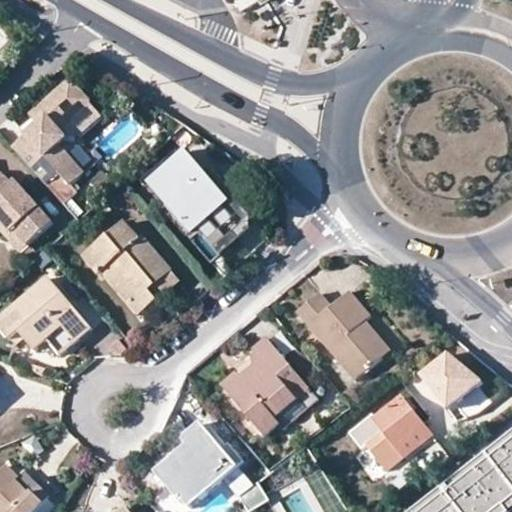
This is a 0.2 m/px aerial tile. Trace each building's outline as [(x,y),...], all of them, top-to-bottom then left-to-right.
[(86,173),(60,147),(66,141),(69,145),(103,115),(93,104),(94,103),(74,82),(34,116),(42,126),(15,149),(49,187),(61,174),(73,187),(86,173)] [(198,234),(203,230),(209,238),(220,250),(232,238),(226,232),(243,214),(208,173),(205,176),(186,156),(154,184),(198,234)] [(0,223),(1,224),(11,235),(15,231),(29,245),(54,223),(18,181),(13,183),(12,184),(9,181),(0,181),(0,223)] [(226,232),(232,238),(250,222),(243,214),(226,232)] [(175,271),(147,239),(143,241),(126,222),(86,258),(102,276),(104,273),(142,316),(159,300),(151,292),(175,271)] [(11,235),(1,224),(0,223),(0,230),(20,253),(29,245),(15,231),(11,235)] [(204,241),(209,238),(203,230),(198,234),(204,241)] [(151,292),(159,300),(183,281),(175,271),(151,292)] [(20,332),(37,350),(48,341),(62,354),(92,327),(49,278),(0,320),(0,327),(10,339),(20,332)] [(313,322),(320,317),(338,338),(332,345),(360,378),(385,356),(361,325),(370,318),(374,314),(351,289),(335,304),(323,292),(302,310),(313,322)] [(320,317),(313,322),(332,345),(338,338),(320,317)] [(385,356),(395,348),(370,318),(361,325),(385,356)] [(283,415),(317,387),(274,336),(261,346),(258,369),(249,375),(244,370),(229,382),(272,434),(287,421),(283,415)] [(130,347),(121,338),(115,343),(115,353),(124,353),(130,347)] [(287,421),(293,427),(328,399),(317,387),(283,415),(287,421)] [(403,395),(375,419),(383,430),(370,443),(391,468),(410,452),(402,445),(427,424),(403,395)] [(186,437),(190,443),(159,469),(186,502),(189,499),(195,506),(242,466),(204,422),(186,437)] [(402,445),(410,452),(434,432),(427,424),(402,445)] [(504,511),(511,506),(511,436),(416,511),(504,511)] [(0,511),(36,511),(43,505),(18,479),(6,467),(0,472),(0,511)] [(24,473),(18,479),(43,505),(49,499),(24,473)] [(268,511),(275,508),(259,483),(241,497),(250,511),(268,511)]
